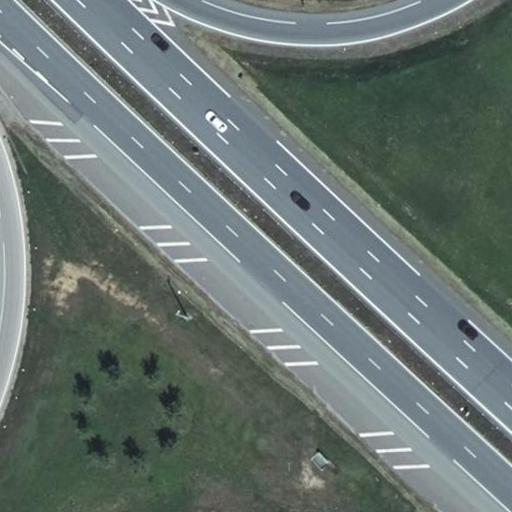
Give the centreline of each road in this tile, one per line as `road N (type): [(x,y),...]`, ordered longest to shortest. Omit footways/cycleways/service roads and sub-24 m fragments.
road 1 (motorway): [(0,5),(511,480)]
road 2 (motorway): [(511,397),(92,0)]
road 3 (motorway): [(446,0),(394,23),(311,35),(226,21),(178,0)]
road 4 (motorway): [(0,184),(13,281),(0,384)]
